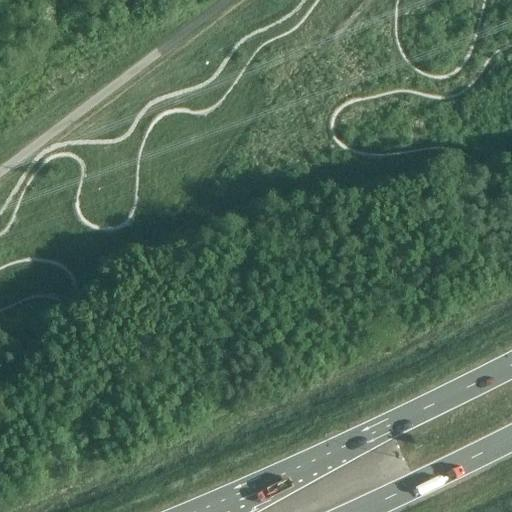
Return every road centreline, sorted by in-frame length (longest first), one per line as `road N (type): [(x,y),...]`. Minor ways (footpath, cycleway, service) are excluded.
road 1 (unknown): [(303,0),(251,36),(200,87),(142,111),(122,139),(58,145),(35,161),(0,211)]
road 2 (trunk): [(511,364),(210,511)]
road 3 (trunk): [(383,511),(511,447)]
